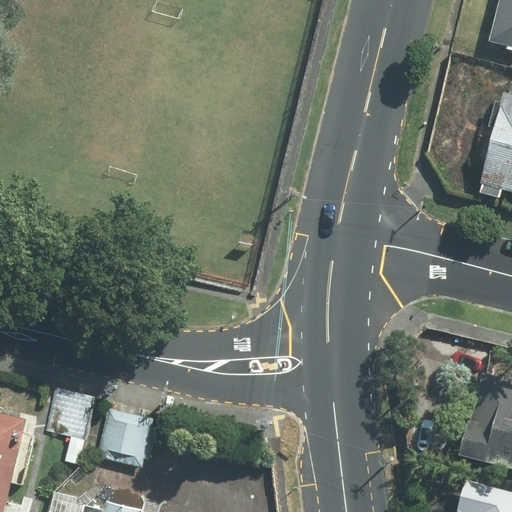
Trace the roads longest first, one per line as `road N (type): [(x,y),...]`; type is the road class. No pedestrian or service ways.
road 1 (residential): [(329,361),(189,365),(0,321)]
road 2 (secondary): [(391,0),(335,248)]
road 3 (residential): [(335,248),(415,250),(511,275)]
road 4 (secondary): [(329,361),(347,511)]
